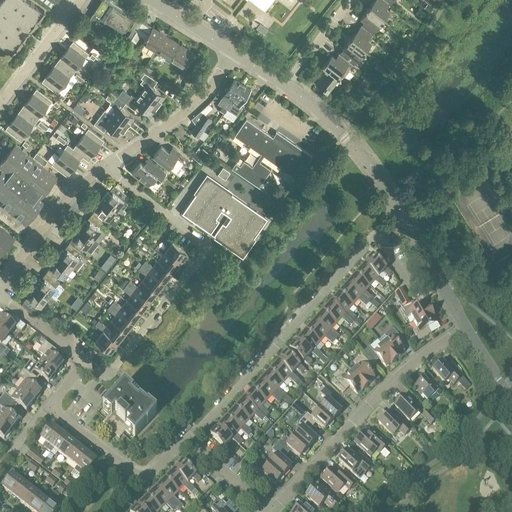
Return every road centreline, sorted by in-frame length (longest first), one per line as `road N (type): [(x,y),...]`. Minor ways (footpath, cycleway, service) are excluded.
road 1 (residential): [(188,438),(372,238),(403,219)]
road 2 (residential): [(85,362),(112,370),(204,249),(106,168)]
road 3 (residential): [(268,511),(396,379),(465,329)]
road 4 (residential): [(188,438),(141,480),(49,406)]
road 5 (residential): [(106,168),(196,104),(234,53)]
road 6 (residential): [(0,291),(64,202),(106,168)]
road 7 (residential): [(0,104),(81,0)]
road 8 (unclassified): [(465,329),(403,219)]
